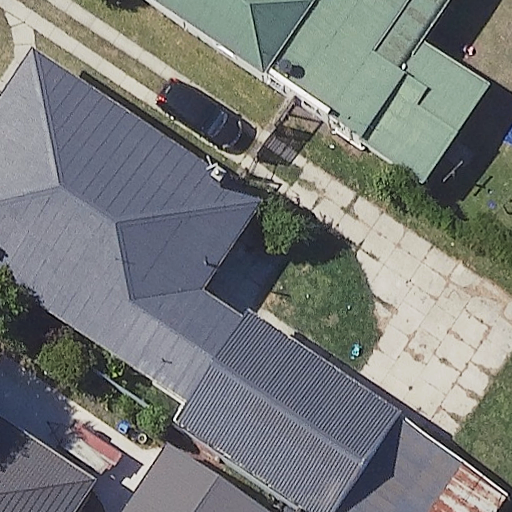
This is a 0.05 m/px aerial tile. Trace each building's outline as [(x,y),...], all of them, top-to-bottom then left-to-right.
[(147,0),(429,186),(489,95),(422,50),(455,0),(147,0)] [(264,209),(35,56),(0,108),(0,279),(188,404),(241,325),(204,300),(264,209)] [(402,511),(443,452),(258,328),(191,430),(313,511),(402,511)] [(0,511),(84,511),(96,495),(0,428),(0,511)] [(259,511),(167,450),(125,511),(259,511)] [(504,511),(511,501),(511,498),(466,468),(437,511),(504,511)]
